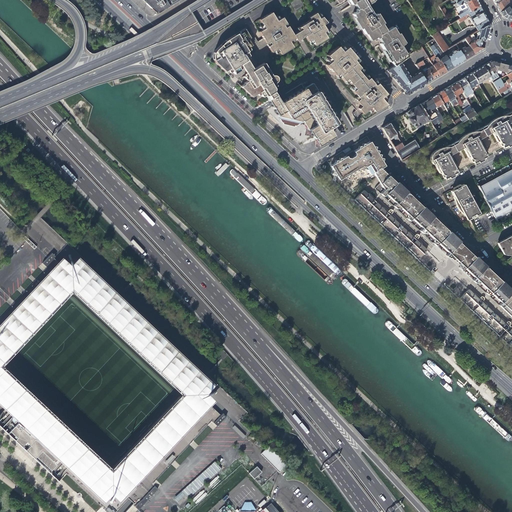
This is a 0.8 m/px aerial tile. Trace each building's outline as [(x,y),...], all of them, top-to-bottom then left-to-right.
[(141,0),(156,14),(178,0),(141,0)] [(358,10),(355,12),(367,30),(369,28),(374,35),(381,30),(385,37),(389,43),(395,49),(400,46),(403,44),(392,27),(386,30),(375,13),(373,14),(367,5),(373,1),(372,0),(348,0),(352,4),(353,3),(357,8),(358,10)] [(457,15),(459,19),(461,18),(479,6),(475,0),(467,0),(459,6),(462,12),(457,15)] [(501,0),(495,4),(496,5),(499,12),(507,7),(510,5),(507,0),(506,0),(501,0)] [(441,3),(438,5),(444,15),(446,13),(441,3)] [(469,14),(471,17),(482,11),(479,6),(461,18),(462,20),(467,17),(466,16),(469,14)] [(511,7),(509,7),(508,8),(507,7),(499,12),(502,16),(504,18),(511,20),(511,7)] [(470,17),(474,26),(486,19),(482,11),(471,17),(470,17)] [(290,36),(292,35),(284,21),(282,17),(279,18),(277,15),(274,17),(270,12),(268,13),(259,19),(262,25),(259,27),(261,30),(258,31),(262,38),(271,51),(274,50),(275,52),(278,51),(280,54),(292,47),(290,44),(293,42),(290,36)] [(376,36),(380,41),(385,37),(381,30),(374,35),(369,28),(367,30),(355,12),(352,14),(353,16),(357,21),(365,34),(365,33),(367,36),(369,40),(371,39),(376,36)] [(290,36),(293,42),(298,39),(304,35),(309,43),(312,42),(313,44),(325,37),(324,35),(327,33),(325,30),(330,27),(319,14),(316,16),(314,13),(313,13),(306,17),(308,20),(295,28),(296,29),(297,32),(295,33),(292,35),(290,36)] [(474,32),(478,30),(489,24),(486,19),(474,26),(476,29),(474,31),(474,32)] [(476,35),(475,39),(476,38),(478,39),(476,43),(479,44),(479,46),(483,47),(489,25),(489,24),(478,30),(478,31),(477,31),(476,32),(476,33),(476,34),(476,35)] [(447,26),(441,29),(444,35),(451,32),(447,26)] [(249,38),(243,29),(224,40),(214,50),(213,52),(211,56),(212,60),(215,63),(217,66),(223,72),(226,74),(230,71),(232,74),(236,71),(238,69),(240,69),(240,68),(239,67),(243,64),(246,63),(245,61),(244,59),(247,56),(245,53),(246,52),(249,51),(247,48),(250,46),(247,40),(249,38)] [(448,48),(440,37),(437,32),(431,36),(433,39),(442,52),(448,48)] [(326,38),(325,37),(313,44),(314,45),(316,44),(326,38)] [(380,45),(382,48),(384,47),(389,43),(385,37),(380,41),(381,43),(380,44),(380,45)] [(467,37),(464,38),(465,40),(469,46),(473,54),(483,48),(483,47),(479,46),(479,44),(476,43),(478,39),(476,38),(475,39),(470,42),(467,37)] [(439,61),(445,71),(452,67),(445,56),(442,52),(433,39),(426,43),(435,58),(437,61),(439,61)] [(455,44),(458,48),(465,59),(470,56),(473,54),(469,46),(465,49),(464,47),(462,48),(458,42),(455,44)] [(384,51),(387,55),(395,49),(389,43),(384,47),(382,48),(384,51)] [(389,60),(393,65),(399,61),(407,56),(400,46),(395,49),(387,55),(389,60)] [(337,47),(330,52),(326,56),(329,58),(325,60),(328,63),(325,65),(332,73),(336,78),(337,77),(339,76),(342,80),(346,84),(349,82),(350,84),(351,85),(353,87),(350,89),(353,92),(357,97),(355,99),(354,99),(360,107),(358,109),(363,114),(364,113),(367,110),(370,113),(371,112),(378,109),(386,105),(383,102),(385,100),(383,97),(386,95),(378,86),(374,82),(373,83),(372,84),(371,83),(370,82),(372,80),(371,78),(365,72),(360,65),(359,64),(357,66),(355,64),(357,62),(358,62),(355,58),(346,48),(344,50),(341,47),(339,50),(337,48),(337,47)] [(409,55),(414,64),(421,60),(426,57),(420,47),(409,55)] [(451,52),(445,56),(452,67),(465,59),(458,48),(455,50),(454,50),(453,50),(452,50),(452,51),(451,52)] [(430,65),(431,64),(429,61),(426,57),(421,60),(423,65),(426,69),(432,79),(438,75),(432,66),(428,69),(425,64),(427,63),(430,65)] [(435,58),(429,61),(431,64),(432,66),(438,75),(445,71),(439,61),(437,61),(435,58)] [(420,67),(423,65),(421,60),(414,64),(419,71),(426,83),(432,79),(426,69),(423,72),(420,67)] [(410,92),(426,83),(419,71),(415,74),(415,75),(411,78),(409,77),(399,61),(393,65),(386,70),(387,72),(397,83),(403,91),(406,92),(410,92)] [(499,67),(496,62),(494,61),(491,61),(489,62),(495,72),(497,76),(499,79),(505,75),(511,70),(511,66),(507,69),(499,67)] [(491,75),(495,72),(489,62),(487,64),(482,66),(489,77),(492,83),(497,80),(499,79),(497,76),(494,78),(491,75)] [(263,95),(264,96),(273,91),(274,88),(273,87),(276,85),(274,83),(275,80),(275,78),(274,77),(273,76),(270,76),(268,73),(269,72),(268,71),(265,66),(264,67),(262,64),(251,71),(252,73),(251,73),(246,77),(243,78),(244,81),(245,81),(246,83),(243,85),(244,86),(241,88),(251,97),(256,94),(257,96),(259,95),(261,97),(263,95)] [(352,128),(314,66),(273,91),(264,96),(255,101),(252,104),(299,149),(302,149),(315,151),(328,143),(335,138),(352,128)] [(480,82),(489,77),(482,66),(477,69),(471,73),(478,84),(480,87),(485,96),(489,93),(485,88),(483,87),(480,82)] [(503,83),(504,85),(511,80),(511,70),(505,75),(508,78),(504,80),(505,82),(503,83)] [(475,90),(473,87),(478,84),(471,73),(468,75),(463,78),(472,92),(475,90)] [(472,93),(472,92),(463,78),(461,79),(456,82),(462,92),(468,101),(470,100),(468,96),(467,97),(467,96),(472,93)] [(499,85),(497,80),(492,83),(497,90),(503,86),(502,83),(499,85)] [(511,92),(511,91),(511,80),(504,85),(503,86),(497,90),(499,94),(502,92),(507,89),(508,89),(508,88),(508,87),(510,86),(511,90),(510,91),(511,92)] [(457,95),(462,92),(456,82),(453,84),(449,87),(455,97),(454,97),(457,101),(460,100),(457,95)] [(442,90),(449,101),(452,106),(458,103),(457,101),(454,97),(455,97),(449,87),(447,88),(442,90)] [(445,103),(449,101),(442,90),(440,92),(436,94),(445,109),(448,107),(445,103)] [(442,110),(445,109),(436,94),(435,95),(430,98),(435,107),(436,108),(439,106),(442,110)] [(435,107),(430,98),(428,99),(424,101),(422,103),(419,104),(425,114),(429,120),(430,119),(436,116),(434,113),(433,114),(430,110),(433,108),(435,107)] [(429,120),(425,114),(419,104),(417,106),(410,110),(405,113),(408,118),(412,124),(415,128),(429,120)] [(475,114),(472,108),(464,113),(465,114),(468,119),(473,116),(475,114)] [(436,150),(435,150),(433,151),(432,152),(431,153),(429,155),(429,157),(428,158),(428,160),(429,162),(431,165),(436,174),(437,174),(441,180),(443,179),(444,180),(453,175),(452,174),(455,172),(454,169),(452,166),(453,165),(448,155),(451,154),(453,153),(455,152),(457,151),(461,148),(466,158),(468,157),(470,160),(472,163),(475,162),(476,163),(482,159),(481,158),(484,156),(483,154),(481,150),(482,149),(477,140),(480,138),(484,136),(488,134),(491,133),(496,142),(497,141),(500,145),(501,147),(504,146),(504,147),(511,144),(511,142),(511,141),(511,137),(510,134),(511,133),(507,124),(509,123),(511,120),(511,109),(508,112),(496,119),(495,118),(493,118),(492,119),(492,121),(479,128),(467,135),(466,133),(464,134),(463,135),(463,137),(453,142),(450,144),(448,145),(442,148),(438,150),(438,149),(436,150)] [(443,119),(438,111),(436,112),(434,113),(436,116),(430,119),(433,124),(443,119)] [(397,137),(389,123),(384,126),(381,128),(388,138),(393,136),(393,137),(394,139),(397,137)] [(391,144),(396,151),(403,147),(399,140),(391,144)] [(406,145),(403,147),(396,151),(401,160),(419,149),(414,140),(406,145)] [(371,173),(374,176),(382,172),(381,170),(380,168),(384,166),(370,142),(353,152),(354,153),(352,154),(352,153),(347,156),(348,157),(347,158),(345,156),(333,163),(331,172),(332,173),(331,174),(331,175),(332,175),(333,175),(333,176),(341,178),(357,168),(366,171),(368,175),(371,173)] [(511,169),(503,174),(495,178),(488,182),(479,187),(491,211),(492,213),(494,216),(495,219),(501,215),(504,214),(509,211),(511,209),(511,169)] [(386,172),(384,170),(382,172),(374,176),(376,178),(379,182),(381,180),(387,174),(386,172)] [(390,177),(387,174),(381,180),(386,185),(391,180),(392,179),(390,177)] [(443,230),(439,234),(438,236),(437,235),(433,231),(438,225),(433,220),(434,220),(431,217),(430,218),(420,208),(421,207),(420,207),(417,205),(407,196),(408,195),(405,192),(404,193),(394,183),(391,180),(386,185),(381,180),(379,182),(384,188),(379,193),(380,195),(381,196),(383,194),(394,204),(392,206),(393,207),(395,209),(396,207),(405,215),(406,216),(405,218),(406,219),(408,221),(409,219),(420,229),(418,231),(419,232),(421,234),(423,231),(424,233),(433,241),(431,243),(432,245),(434,246),(436,244),(437,245),(441,249),(446,254),(444,256),(447,258),(447,259),(455,250),(460,244),(457,242),(456,243),(452,238),(451,238),(446,233),(447,232),(444,229),(443,230)] [(458,211),(459,212),(474,203),(473,200),(475,199),(473,195),(471,197),(467,190),(465,191),(462,185),(459,186),(459,185),(451,189),(452,190),(449,192),(452,198),(453,201),(453,204),(454,206),(455,208),(457,209),(458,211)] [(415,240),(414,239),(412,237),(396,221),(389,215),(386,212),(370,198),(362,190),(355,198),(386,227),(387,227),(405,244),(408,247),(418,257),(425,249),(416,241),(415,240)] [(476,216),(475,214),(474,212),(476,211),(474,207),(476,206),(474,203),(459,212),(461,214),(462,215),(463,215),(463,216),(464,216),(465,216),(465,217),(466,217),(467,217),(468,218),(469,220),(470,219),(476,216)] [(438,234),(439,234),(443,230),(442,229),(438,225),(433,231),(437,235),(438,234)] [(511,235),(508,238),(502,241),(498,244),(503,254),(511,255),(511,254),(511,235)] [(25,236),(22,238),(34,249),(36,247),(25,236)] [(62,252),(0,318),(0,360),(0,361),(70,284),(69,259),(62,252)] [(46,266),(55,256),(52,253),(42,263),(46,266)] [(212,382),(75,254),(69,259),(70,284),(180,388),(206,388),(212,382)] [(500,308),(503,311),(511,301),(511,295),(506,289),(504,288),(499,283),(500,282),(497,280),(496,280),(494,278),(491,275),(485,281),(481,276),(486,271),(487,270),(484,267),(478,263),(473,258),(473,257),(470,255),(465,260),(464,259),(463,260),(462,261),(463,262),(457,269),(460,272),(462,269),(473,279),(470,281),(471,282),(473,284),(475,282),(486,291),(484,294),(485,295),(486,296),(489,294),(499,304),(497,306),(498,307),(500,309),(500,308)] [(485,281),(491,275),(488,273),(486,271),(481,276),(485,281)] [(461,297),(490,325),(497,317),(481,302),(478,300),(468,290),(461,297)] [(511,301),(503,311),(511,318),(511,316),(511,301)] [(504,325),(497,317),(490,325),(492,327),(500,335),(501,333),(505,330),(507,327),(504,325)] [(506,337),(508,340),(511,335),(511,322),(501,333),(506,337)] [(0,361),(0,360),(0,403),(5,408),(59,458),(103,498),(110,491),(110,464),(0,361)] [(180,388),(110,464),(110,491),(119,498),(213,397),(206,388),(180,388)] [(59,458),(5,408),(0,412),(0,425),(40,461),(48,469),(59,458)] [(222,413),(213,423),(217,426),(226,416),(222,413)] [(268,445),(260,453),(279,472),(287,464),(268,445)] [(168,465),(175,458),(173,455),(165,462),(168,465)] [(215,461),(172,497),(179,505),(192,494),(192,495),(222,469),(215,461)] [(256,466),(248,473),(254,478),(261,471),(256,466)] [(154,485),(134,506),(138,509),(158,489),(154,485)]
